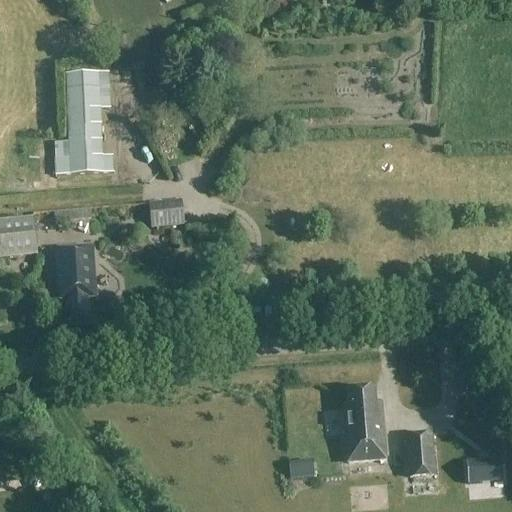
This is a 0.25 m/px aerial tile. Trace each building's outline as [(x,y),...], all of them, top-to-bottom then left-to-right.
[(102,159),(97,75),(63,77),(67,159),(55,160),(56,178),(112,175),(111,159),(102,159)] [(478,85),(480,101),(498,99),(496,83),(478,85)] [(151,231),(184,227),(181,201),(148,205),(151,231)] [(32,220),(0,223),(0,261),(36,257),(32,220)] [(88,320),(86,301),(93,300),(88,251),(52,254),(57,304),(65,303),(67,323),(88,320)] [(441,400),(469,392),(461,367),(415,381),(426,416),(444,410),(441,400)] [(347,465),(384,463),(380,417),(374,418),(372,394),(347,396),(348,410),(343,410),(347,465)] [(409,481),(433,478),(429,439),(405,441),(409,481)] [(306,461),(305,475),(319,475),(319,461),(306,461)] [(465,465),(467,487),(503,484),(501,461),(465,465)] [(33,476),(34,492),(49,490),(47,475),(33,476)] [(474,511),(474,496),(464,497),(464,511),(474,511)]
